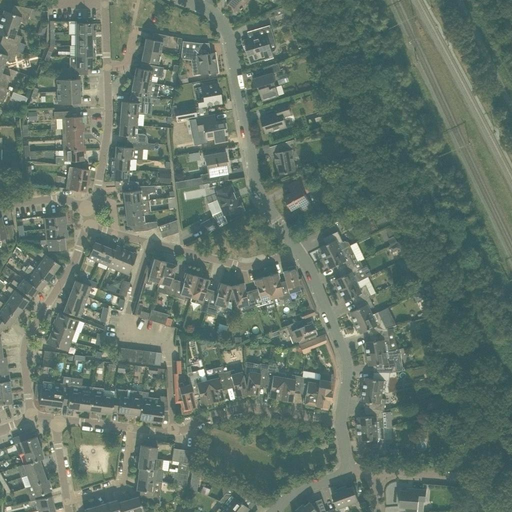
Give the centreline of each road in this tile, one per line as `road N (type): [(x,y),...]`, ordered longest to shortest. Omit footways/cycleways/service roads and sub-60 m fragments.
road 1 (unclassified): [(296,247),(257,192),(222,30),(170,0)]
road 2 (residential): [(91,230),(106,0)]
road 3 (unclassified): [(339,421),(245,410),(175,432),(128,428)]
road 4 (residential): [(296,247),(253,266),(235,265),(91,230)]
road 5 (residential): [(28,400),(23,351),(91,230)]
road 6 (unclassified): [(339,421),(344,362),(296,247)]
road 7 (residential): [(375,473),(511,490)]
